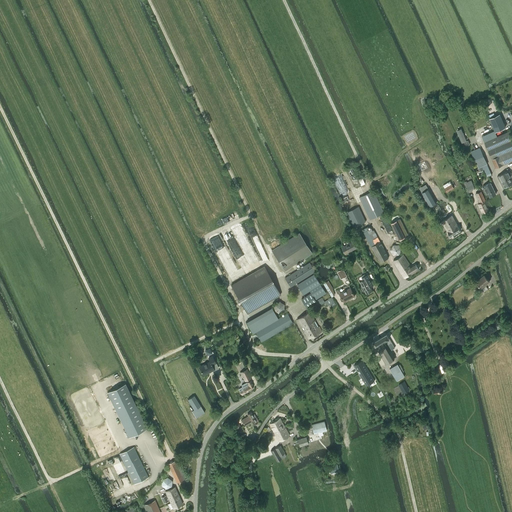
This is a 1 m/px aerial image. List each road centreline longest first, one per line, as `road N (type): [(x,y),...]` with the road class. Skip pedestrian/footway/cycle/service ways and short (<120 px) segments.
road 1 (track): [(0,106),(171,456)]
road 2 (track): [(288,302),(149,0)]
road 3 (track): [(171,456),(146,455),(134,444),(50,481),(0,380)]
road 4 (unclassified): [(312,347),(511,203)]
road 5 (residential): [(328,366),(511,234)]
road 6 (track): [(282,0),(368,179),(355,194)]
road 7 (unclassified): [(195,511),(199,457),(214,424),(312,347)]
road 8 (residential): [(328,366),(281,403),(256,437),(249,467),(259,511)]
road 9 (track): [(416,511),(392,423),(328,366)]
